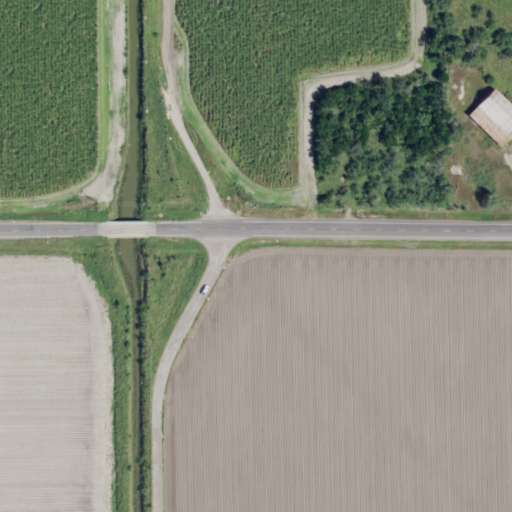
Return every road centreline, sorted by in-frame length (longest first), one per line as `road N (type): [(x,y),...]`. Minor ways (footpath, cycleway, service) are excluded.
road 1 (tertiary): [(511,227),(153,232)]
road 2 (tertiary): [(157,511),(157,378),(224,231)]
road 3 (residential): [(224,231),(164,90),(162,0)]
